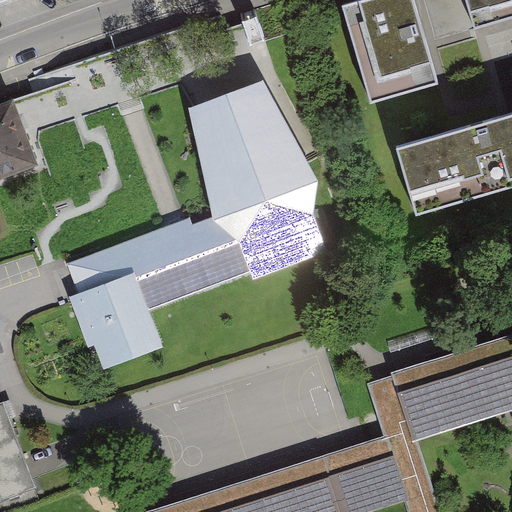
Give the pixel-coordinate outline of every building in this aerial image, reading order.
[(0,0),(0,15),(42,3),(43,0),(0,0)] [(421,0),(365,0),(344,7),(373,105),(447,83),(421,0)] [(456,32),(475,27),(468,0),(425,0),(433,30),(455,25),(456,32)] [(511,0),(471,0),(480,28),(511,18),(511,0)] [(191,218),(67,265),(75,295),(68,298),(88,347),(97,346),(108,373),(165,348),(151,310),(250,273),(255,282),(329,252),(314,216),(319,180),(268,81),(190,109),(216,217),(194,225),(191,218)] [(12,100),(0,104),(0,179),(36,167),(12,100)] [(511,114),(402,145),(422,214),(511,188),(511,114)] [(389,457),(207,511),(433,511),(417,458),(511,429),(511,358),(372,401),(389,457)] [(0,498),(2,503),(37,490),(5,404),(0,405),(0,498)]
